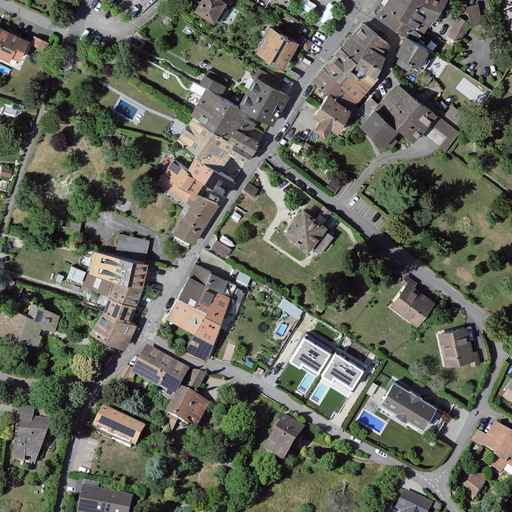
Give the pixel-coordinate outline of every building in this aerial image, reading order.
[(223,0),(198,0),(195,5),(213,16),(223,0)] [(387,0),(377,17),(418,41),(430,22),(434,24),(445,1),(442,0),(387,0)] [(478,1),(467,3),(471,23),(482,20),(478,1)] [(452,35),(464,38),(469,18),(457,15),(452,35)] [(20,59),(29,39),(0,25),(0,55),(9,60),(11,55),(20,59)] [(275,25),(258,52),(281,65),(297,38),(275,25)] [(386,45),(365,25),(312,84),(327,98),(313,120),(319,125),(313,134),(324,142),(331,133),(337,137),(356,104),(376,80),(386,45)] [(429,55),(404,39),(398,60),(418,72),(429,55)] [(289,95),(254,74),(239,108),(207,88),(176,142),(181,146),(153,186),(186,203),(168,241),(191,250),(218,204),(253,155),(266,124),(272,126),(289,95)] [(436,118),(398,86),(359,130),(383,150),(398,134),(411,145),(436,118)] [(459,134),(440,121),(434,130),(447,139),(439,150),(445,155),(459,134)] [(327,231),(300,212),(283,235),(311,254),(327,231)] [(213,246),(227,254),(232,246),(218,238),(213,246)] [(149,264),(94,248),(89,270),(83,285),(109,297),(103,313),(89,337),(125,348),(139,322),(131,318),(144,288),(149,264)] [(236,285),(193,264),(188,277),(177,299),(166,318),(191,335),(185,352),(207,360),(236,285)] [(436,304),(407,281),(388,305),(417,328),(436,304)] [(27,315),(3,307),(0,314),(0,334),(39,348),(55,313),(33,304),(27,315)] [(472,362),(464,324),(434,330),(442,368),(472,362)] [(364,370),(307,335),(291,362),(349,396),(364,370)] [(195,428),(209,403),(195,395),(205,376),(147,345),(134,370),(126,365),(117,380),(126,385),(129,378),(132,380),(135,374),(168,391),(165,396),(173,401),(167,413),(169,414),(161,428),(170,433),(178,419),(195,428)] [(511,380),(502,395),(511,401),(511,380)] [(437,409),(392,383),(378,407),(423,433),(437,409)] [(33,407),(19,406),(13,459),(35,461),(51,420),(31,417),(33,407)] [(146,429),(104,410),(94,432),(136,451),(146,429)] [(305,431),(280,415),(271,430),(276,434),(263,455),(282,467),(305,431)] [(511,437),(493,424),(478,446),(511,470),(511,437)] [(486,482),(472,474),(458,495),(472,504),(486,482)] [(128,511),(131,496),(83,486),(77,511),(128,511)] [(438,511),(442,505),(410,491),(402,508),(407,510),(406,511),(438,511)]
